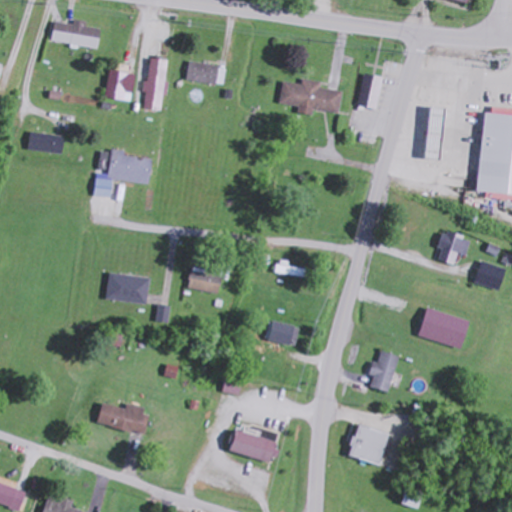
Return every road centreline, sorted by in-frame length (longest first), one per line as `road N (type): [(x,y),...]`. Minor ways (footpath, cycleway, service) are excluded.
road 1 (secondary): [(314,511),(336,342),(423,33)]
road 2 (secondary): [(182,0),(511,38)]
road 3 (residential): [(360,253),(105,220)]
road 4 (residential): [(224,511),(0,435)]
